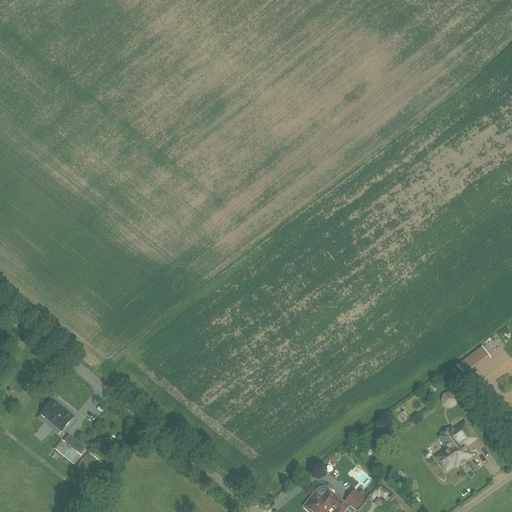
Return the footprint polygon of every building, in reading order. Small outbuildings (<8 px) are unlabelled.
[(474,366),(488,356),(482,347),(468,358),(474,366)] [(451,408),(455,396),(442,392),(439,404),(451,408)] [(53,401),(41,414),(62,431),(73,417),(53,401)] [(449,449),(440,456),(441,458),(441,460),(442,462),(443,464),(445,465),(447,466),(448,468),(455,463),(457,465),(471,455),(464,445),(467,443),(467,444),(476,438),(465,423),(457,429),(458,431),(455,433),(452,428),(450,430),(448,430),(446,431),(444,432),(443,433),(442,435),(440,437),(449,449)] [(80,455),(86,448),(69,435),(63,441),(80,455)] [(98,460),(89,452),(78,464),(87,472),(98,460)] [(377,485),(368,497),(373,501),(376,497),(379,499),(380,497),(384,500),(389,494),(377,485)] [(322,498),(316,493),(311,499),(310,499),(306,503),(306,505),(305,506),(307,508),(307,509),(310,511),(326,511),(331,506),(336,510),(334,511),(344,511),(349,507),(328,490),(322,498)] [(360,494),(355,490),(346,501),(357,510),(369,496),(363,491),(360,494)]
